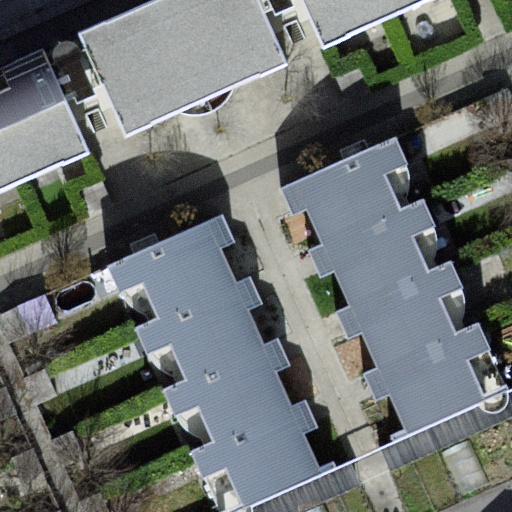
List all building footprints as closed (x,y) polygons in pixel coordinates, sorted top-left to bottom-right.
[(256,0),(164,0),(80,38),(130,148),(291,75),(256,0)] [(302,0),(326,51),(440,0),(302,0)] [(48,56),(0,77),(0,194),(92,153),(48,56)] [(389,145),(280,195),(393,442),(475,413),(451,371),(485,357),(472,331),(447,345),(429,308),(458,298),(447,271),(415,285),(403,248),(432,237),(421,212),(393,227),(376,180),(402,174),(389,145)] [(215,225),(100,274),(114,297),(136,290),(148,326),(131,335),(138,361),(164,351),(177,389),(154,399),(169,421),(190,412),(206,451),(181,457),(195,486),(217,469),(232,502),(216,506),(216,511),(245,511),(338,478),(334,467),(312,478),(299,438),(318,436),(306,409),(288,417),(272,380),(290,373),(275,347),(257,355),(245,319),(262,315),(247,286),(236,295),(220,259),(231,254),(215,225)]
